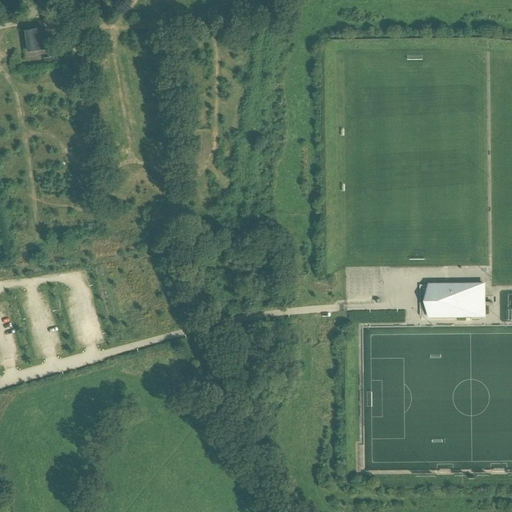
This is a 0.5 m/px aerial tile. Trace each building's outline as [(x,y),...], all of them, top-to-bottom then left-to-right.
[(44,27),(23,30),(26,51),(47,48),(44,27)] [(79,33),(64,36),(66,45),(67,45),(80,43),(81,42),(79,33)] [(114,103),(113,77),(102,77),(103,82),(96,82),(97,103),(114,103)] [(225,87),(248,87),(248,77),(225,77),(225,87)] [(25,102),(28,114),(48,110),(45,98),(25,102)] [(139,111),(156,112),(156,100),(139,99),(139,111)] [(107,130),(111,129),(112,141),(123,140),(121,120),(107,122),(107,130)] [(220,136),(219,144),(234,145),(235,137),(220,136)] [(186,156),(194,156),(193,143),(186,144),(186,156)] [(0,164),(15,164),(14,153),(0,153),(0,164)] [(58,161),(36,164),(37,174),(60,171),(58,161)] [(220,175),(217,186),(232,189),(235,171),(213,166),(211,174),(220,175)] [(0,184),(1,200),(10,199),(10,192),(20,191),(19,183),(0,184)] [(203,191),(203,192),(192,187),(186,201),(225,216),(231,202),(203,191)] [(64,200),(65,191),(42,190),(42,199),(64,200)] [(70,215),(49,218),(50,228),(71,224),(70,215)] [(484,315),(484,284),(419,285),(420,316),(484,315)]
